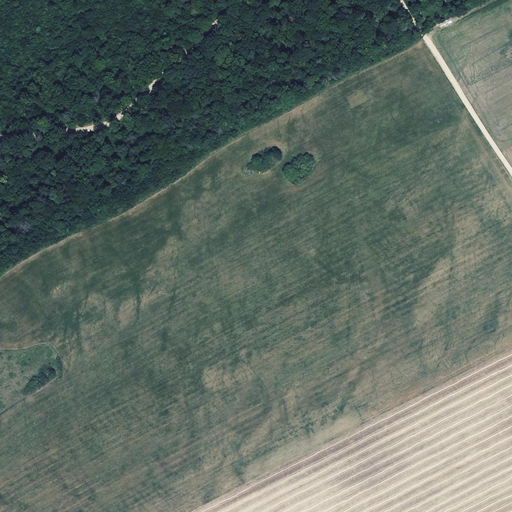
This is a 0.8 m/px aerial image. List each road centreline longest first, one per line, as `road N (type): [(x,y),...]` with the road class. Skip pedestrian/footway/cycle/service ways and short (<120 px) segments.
road 1 (track): [(236,0),(121,112),(83,128),(0,135)]
road 2 (track): [(511,175),(403,0)]
